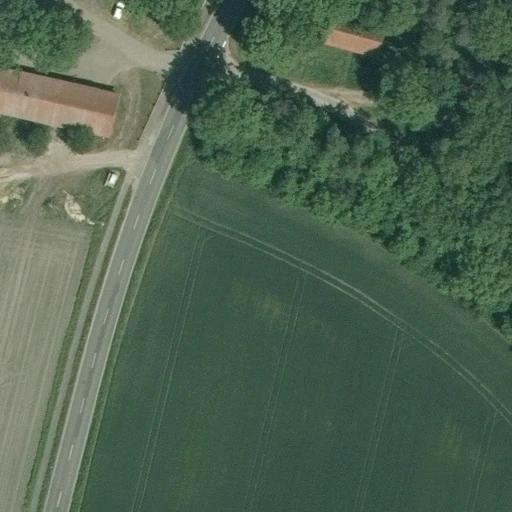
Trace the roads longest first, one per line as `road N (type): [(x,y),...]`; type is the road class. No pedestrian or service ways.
road 1 (tertiary): [(230,0),(123,245),(52,511)]
road 2 (track): [(198,61),(318,99),(420,172),(511,269)]
